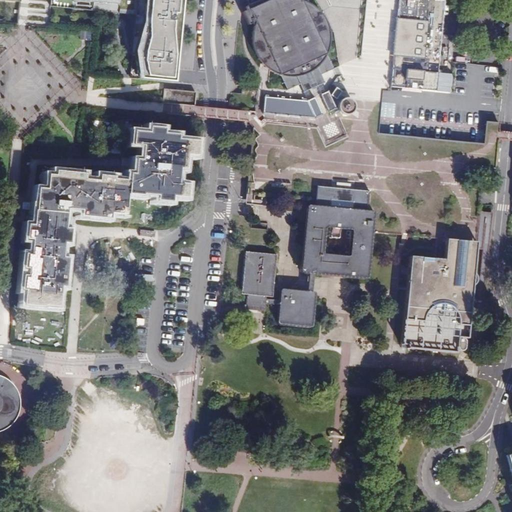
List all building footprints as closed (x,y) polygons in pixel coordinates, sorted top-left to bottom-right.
[(180,0),(49,0),(49,3),(138,12),(131,79),(173,83),(180,0)] [(301,92),(322,83),(319,75),(332,69),(325,55),(328,46),(329,39),(328,31),(326,23),(322,17),(317,11),(309,5),(301,1),(302,0),(245,0),(248,5),(246,6),(248,10),(242,12),(248,25),(253,23),(253,24),(251,29),(250,38),(251,46),(254,55),(258,62),(265,69),(272,73),(278,76),(286,90),(298,84),(301,92)] [(396,0),(395,21),(390,70),(388,91),(450,96),(451,76),(436,74),(442,0),(396,0)] [(92,31),(79,30),(79,40),(91,41),(92,31)] [(195,93),(163,90),(161,113),(193,116),(195,93)] [(334,108),(326,92),(319,95),(327,112),(334,108)] [(321,115),(313,98),(305,101),(263,97),(261,113),(313,118),(321,115)] [(343,97),(340,98),(338,100),(336,104),(336,108),(337,111),(339,113),(342,115),(346,116),(350,114),(352,112),(354,109),(354,105),(353,103),(352,100),(349,98),(347,97),(343,97)] [(145,134),(130,133),(129,146),(139,147),(138,157),(138,161),(132,161),(131,175),(126,175),(125,182),(111,180),(111,178),(96,176),(95,182),(82,181),(82,175),(53,172),(53,176),(45,175),(44,190),(34,189),(33,206),(31,226),(24,225),(23,240),(29,241),(28,254),(22,254),(20,269),(25,270),(24,276),(20,276),(18,291),(21,291),(20,306),(41,307),(41,306),(49,306),(49,308),(56,308),(58,287),(63,288),(65,259),(60,258),(61,244),(66,244),(68,229),(62,229),(64,210),(78,212),(78,217),(107,220),(107,214),(122,216),(124,195),(139,197),(139,196),(153,197),(153,202),(168,204),(168,198),(183,199),(184,186),(174,185),(176,170),(181,171),(183,156),(193,157),(194,142),(174,140),(174,136),(160,135),(160,129),(145,128),(145,134)] [(301,274),(302,275),(309,276),(314,276),(365,280),(367,280),(367,278),(371,235),(373,214),(366,213),(368,192),(341,190),(316,188),(314,208),(308,208),(306,208),(305,210),(300,273),(301,274)] [(451,205),(448,241),(457,242),(460,206),(451,205)] [(371,235),(396,237),(397,224),(380,223),(381,214),(373,214),(371,235)] [(435,240),(437,240),(439,222),(409,220),(409,225),(408,238),(435,240)] [(437,240),(435,240),(433,261),(409,258),(402,346),(403,346),(408,347),(407,350),(454,354),(455,350),(457,352),(459,352),(461,350),(462,347),(462,343),(461,340),(467,341),(470,305),(472,304),(474,302),(474,300),(475,298),(475,296),(475,294),(473,291),(471,290),(475,244),(457,242),(448,241),(437,240)] [(276,257),(245,254),(242,297),(248,297),(247,308),(265,309),(265,307),(279,308),(277,324),(279,326),(311,329),(313,328),(313,327),(316,296),(315,294),(314,294),(312,293),(307,293),(282,291),(281,293),(280,294),(279,302),(265,301),(265,298),(273,299),(276,257)] [(17,391),(14,386),(10,382),(5,378),(0,376),(0,430),(2,430),(7,428),(12,424),(15,419),(18,413),(19,408),(20,402),(19,397),(17,391)] [(74,475),(72,501),(100,503),(102,477),(74,475)] [(146,488),(122,511),(154,511),(162,504),(146,488)]
